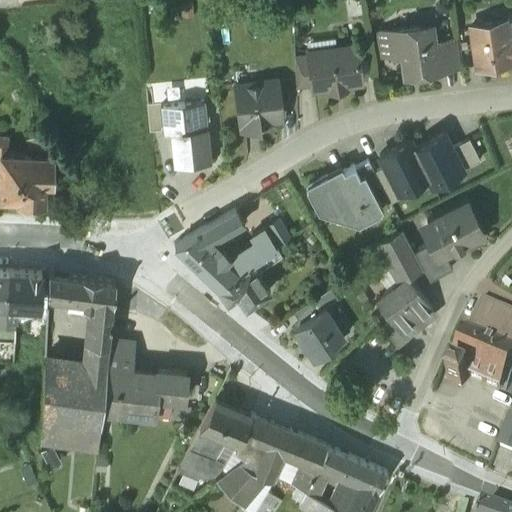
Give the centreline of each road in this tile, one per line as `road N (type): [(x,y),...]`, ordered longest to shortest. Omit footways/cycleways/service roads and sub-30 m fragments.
road 1 (residential): [(511,95),(386,111),(324,132),(128,256)]
road 2 (tertiary): [(387,448),(278,375),(128,256)]
road 3 (unclassified): [(511,225),(460,283),(387,448)]
road 4 (tertiary): [(511,497),(387,448)]
road 5 (tertiary): [(128,256),(41,233),(0,234)]
